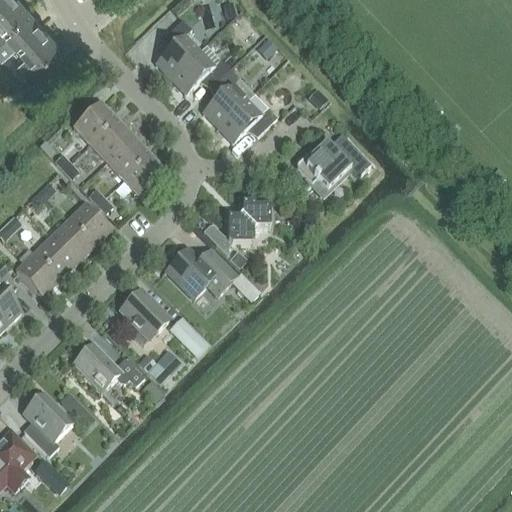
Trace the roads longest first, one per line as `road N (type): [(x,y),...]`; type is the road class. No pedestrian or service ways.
road 1 (residential): [(190,169),(177,216),(0,391)]
road 2 (residential): [(190,169),(175,131),(86,38),(61,0)]
road 3 (residential): [(190,169),(242,165),(296,115)]
